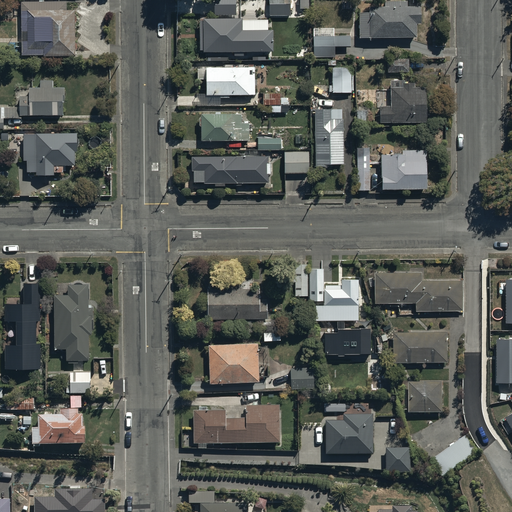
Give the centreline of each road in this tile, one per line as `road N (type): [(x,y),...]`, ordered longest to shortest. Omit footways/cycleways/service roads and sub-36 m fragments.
road 1 (residential): [(144,229),(475,226)]
road 2 (residential): [(147,511),(144,229)]
road 3 (residential): [(475,226),(473,413),(511,480)]
road 4 (residential): [(144,229),(142,0)]
road 5 (residential): [(475,0),(475,226)]
road 6 (residential): [(0,232),(144,229)]
